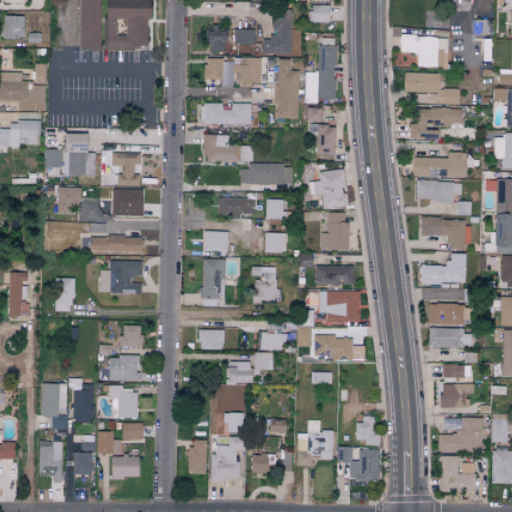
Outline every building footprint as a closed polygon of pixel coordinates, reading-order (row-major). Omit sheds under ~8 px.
[(78,0),(78,49),(98,49),(98,0),(78,0)] [(146,0),(104,0),(104,48),(146,48),(146,0)] [(511,0),(511,37),(509,37),(509,3),(503,3),(503,0),(511,0)] [(327,21),(326,5),(308,5),(308,22),(327,21)] [(260,53),(288,54),(289,10),(271,10),(270,32),(268,32),(268,39),(261,39),(260,53)] [(22,39),(23,16),(1,15),(1,38),(22,39)] [(486,20),(471,20),(472,34),(486,34),(486,20)] [(205,27),(205,52),(224,51),(223,29),(216,30),(216,27),(205,27)] [(252,29),(232,29),(232,44),(252,44),(252,29)] [(414,35),(414,42),(417,42),(417,37),(426,37),(436,38),(446,39),(445,69),(432,69),(432,66),(425,68),(416,66),(416,53),(399,52),(398,41),(400,34),(414,35)] [(304,72),(304,99),(333,99),(334,45),(316,45),(316,72),(304,72)] [(511,84),(498,84),(498,81),(495,81),(495,77),(498,77),(498,70),(511,70),(511,47),(511,84)] [(259,57),(231,57),(231,59),(203,59),(203,79),(220,80),(220,86),(232,86),(232,84),(259,84),(259,57)] [(289,59),(275,59),(274,118),(296,118),(297,71),(288,71),(289,59)] [(33,83),(43,84),(43,64),(33,63),(33,83)] [(17,111),(43,111),(43,85),(31,85),(31,81),(20,81),(20,72),(0,71),(0,100),(17,101),(17,111)] [(437,93),(403,92),(402,82),(403,73),(438,74),(439,83),(437,93)] [(457,104),(457,88),(440,88),(440,104),(457,104)] [(511,127),(504,127),(505,101),(492,100),(492,89),(511,89),(511,127)] [(248,104),(229,103),(229,110),(220,110),(220,104),(198,103),(198,124),(248,124),(248,104)] [(438,140),(408,139),(408,124),(416,124),(416,109),(429,109),(429,107),(440,108),(448,108),(448,109),(460,109),(460,123),(448,123),(448,127),(438,127),(438,140)] [(304,122),(319,122),(319,108),(305,108),(304,122)] [(0,145),(37,146),(38,121),(7,121),(7,126),(0,125),(0,145)] [(333,125),(307,125),(307,132),(315,132),(314,153),(333,153),(333,125)] [(62,175),(92,175),(93,153),(84,153),(85,134),(62,133),(62,175)] [(511,169),(500,169),(500,159),(492,159),(493,138),(503,138),(503,133),(511,133),(511,169)] [(202,162),(250,161),(250,145),(226,146),(226,135),(202,135),(202,162)] [(61,149),(43,149),(43,167),(60,167),(61,149)] [(138,153),(110,152),(109,166),(120,166),(120,175),(112,175),(112,185),(137,186),(137,174),(132,174),(132,164),(138,164),(138,153)] [(446,153),(455,153),(464,154),(464,159),(472,159),(472,168),(465,167),(465,168),(464,178),(411,176),(411,167),(412,158),(446,159),(446,153)] [(246,165),(246,169),(238,169),(238,185),(290,184),(290,164),(246,165)] [(317,171),(318,181),(307,182),(308,194),(320,193),(321,208),(346,206),(345,193),(343,193),(341,169),(317,171)] [(481,180),(495,181),(495,179),(511,180),(511,174),(511,211),(494,211),(495,192),(480,191),(481,180)] [(460,184),(459,195),(452,195),(452,198),(451,198),(451,203),(432,203),(432,199),(419,199),(419,200),(416,200),(416,199),(414,199),(415,180),(420,181),(420,180),(423,180),(423,181),(435,181),(435,182),(452,183),(452,184),(460,184)] [(55,213),(78,213),(78,188),(56,187),(55,213)] [(140,216),(141,190),(110,189),(110,216),(140,216)] [(216,216),(245,216),(245,208),(253,208),(253,199),(216,198),(216,216)] [(281,200),(264,199),(263,219),(286,219),(286,211),(280,211),(281,200)] [(468,215),(469,202),(455,202),(455,215),(468,215)] [(318,249),(346,250),(346,221),(342,221),(342,213),(326,212),(326,233),(319,233),(318,249)] [(511,252),(483,252),(483,244),(489,243),(489,233),(494,233),(494,215),(511,215),(511,252)] [(463,251),(449,250),(449,243),(446,243),(446,242),(445,242),(445,236),(439,235),(439,236),(422,236),(422,237),(420,237),(420,236),(418,236),(419,217),(426,217),(428,217),(440,218),(439,220),(464,221),(463,227),(469,227),(469,244),(463,244),(463,251)] [(201,251),(225,252),(226,232),(201,231),(201,251)] [(285,233),(263,233),(262,251),(285,252),(285,233)] [(139,237),(88,236),(87,252),(139,253),(139,237)] [(439,285),(426,285),(426,286),(424,286),(424,285),(419,285),(419,266),(420,266),(420,265),(423,265),(423,266),(440,266),(440,267),(445,267),(445,262),(446,262),(446,261),(449,261),(450,254),(464,254),(463,268),(464,268),(464,270),(463,270),(463,283),(439,283),(439,285)] [(501,256),(511,256),(511,287),(505,287),(505,283),(500,282),(501,256)] [(199,306),(220,307),(221,259),(200,259),(199,306)] [(140,261),(107,261),(107,271),(98,271),(97,293),(139,293),(139,284),(129,283),(130,275),(139,275),(140,261)] [(352,266),(314,265),(313,284),(351,285),(352,266)] [(274,267),(249,266),(249,277),(251,277),(251,301),(276,302),(277,288),(273,288),(274,267)] [(7,316),(27,317),(27,301),(26,301),(26,287),(20,286),(20,272),(7,272),(7,316)] [(70,312),(71,278),(53,278),(53,311),(70,312)] [(317,314),(345,314),(345,320),(357,321),(357,291),(317,291),(317,314)] [(499,297),(510,298),(510,294),(511,294),(511,326),(499,326),(499,297)] [(463,306),(462,309),(471,309),(471,321),(462,320),(462,325),(428,324),(428,305),(435,305),(435,304),(456,304),(456,306),(463,306)] [(295,346),(309,346),(310,311),(305,311),(305,310),(296,310),(295,346)] [(119,347),(140,347),(140,334),(138,334),(138,326),(119,325),(119,347)] [(279,350),(280,342),(284,342),(285,333),(276,333),(276,325),(265,325),(265,333),(258,332),(258,350),(279,350)] [(469,335),(469,346),(461,345),(461,349),(455,348),(455,350),(451,350),(452,348),(437,348),(437,349),(434,349),(434,348),(427,348),(427,328),(457,329),(457,328),(460,328),(460,329),(462,329),(462,335),(469,335)] [(221,330),(197,330),(197,349),(221,350),(221,330)] [(511,377),(501,377),(502,331),(511,331),(511,377)] [(363,346),(350,346),(350,338),(333,338),(333,336),(311,336),(311,356),(329,356),(329,360),(363,360),(363,346)] [(270,352),(252,353),(252,370),(271,370),(270,352)] [(137,381),(138,356),(107,356),(106,381),(137,381)] [(249,384),(250,362),(226,362),(225,384),(249,384)] [(441,365),(455,365),(455,366),(462,366),(472,366),(472,377),(462,377),(462,378),(441,378),(441,365)] [(311,382),(330,383),(331,373),(311,372),(311,382)] [(90,384),(80,384),(80,379),(70,379),(70,423),(90,423),(90,384)] [(65,384),(39,383),(38,416),(49,416),(49,428),(64,428),(65,384)] [(116,418),(136,418),(136,393),(121,393),(121,386),(107,385),(107,399),(111,399),(111,410),(116,410),(116,418)] [(438,408),(438,397),(441,397),(441,385),(472,385),(472,394),(465,394),(465,400),(467,400),(468,408),(438,408)] [(226,432),(241,432),(240,413),(221,413),(221,424),(226,424),(226,432)] [(490,443),(490,419),(491,419),(492,414),(507,414),(506,443),(490,443)] [(354,440),(363,440),(363,446),(375,446),(375,417),(360,416),(360,423),(354,423),(354,440)] [(283,419),(267,419),(267,432),(283,432),(283,419)] [(437,452),(436,435),(451,435),(451,434),(455,434),(455,431),(460,431),(460,419),(481,419),(481,440),(477,446),(477,452),(453,453),(440,454),(440,452),(437,452)] [(331,431),(318,430),(318,420),(305,420),(305,434),(295,434),(294,465),(311,466),(311,458),(330,458),(331,431)] [(140,423),(121,423),(121,440),(140,440),(140,423)] [(119,454),(119,440),(111,440),(111,432),(96,431),(95,454),(119,454)] [(208,454),(208,480),(237,481),(237,461),(234,461),(234,451),(241,451),(242,437),(226,437),(226,446),(213,446),(213,454),(208,454)] [(187,474),(204,474),(204,440),(187,440),(187,474)] [(60,442),(37,441),(36,475),(51,476),(50,483),(59,483),(60,442)] [(13,444),(0,443),(0,459),(13,459),(13,444)] [(377,449),(357,450),(357,461),(350,461),(350,447),(336,447),(336,462),(347,462),(347,481),(377,481),(377,449)] [(491,451),(494,451),(494,448),(506,448),(506,452),(511,452),(511,476),(510,475),(510,485),(491,484),(491,475),(490,475),(491,451)] [(89,475),(89,453),(71,452),(71,475),(89,475)] [(249,474),(265,474),(265,465),(273,465),(274,455),(250,454),(249,474)] [(136,456),(109,457),(109,478),(137,477),(136,456)] [(439,456),(456,457),(455,474),(460,474),(460,464),(472,464),(472,474),(473,474),(473,493),(437,493),(437,458),(439,458),(439,456)]
